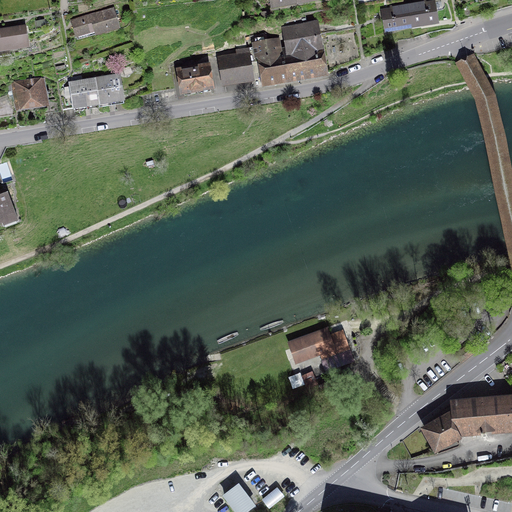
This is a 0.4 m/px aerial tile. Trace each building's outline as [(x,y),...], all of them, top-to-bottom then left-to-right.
[(299,0),(270,0),(272,10),(300,4),(299,0)] [(437,22),(434,2),(409,6),(412,26),(437,22)] [(412,26),(409,6),(381,11),(385,31),(412,26)] [(123,29),(118,9),(74,20),(79,41),(123,29)] [(318,41),(315,24),(284,30),(286,44),(287,44),(287,43),(297,41),(298,45),(318,41)] [(27,26),(0,29),(0,51),(30,47),(27,26)] [(429,35),(428,27),(399,32),(400,39),(404,39),(411,37),(418,36),(426,35),(429,35)] [(251,75),(245,35),(235,37),(238,59),(221,62),(224,80),(251,75)] [(279,54),(277,41),(256,45),(262,83),(323,72),(318,46),(288,52),(279,54)] [(207,66),(178,71),(182,93),(211,88),(207,66)] [(148,80),(154,92),(175,89),(173,73),(147,78),(148,80)] [(119,75),(69,82),(70,86),(61,87),(64,108),(80,106),(92,104),(105,102),(116,101),(123,100),(119,75)] [(46,91),(44,78),(10,83),(13,109),(44,105),(45,111),(60,109),(58,100),(56,100),(55,90),(46,91)] [(141,94),(154,92),(148,80),(139,81),(141,94)] [(0,220),(1,220),(3,223),(16,218),(6,191),(0,193),(0,220)] [(321,358),(326,370),(339,365),(353,360),(342,331),(330,336),(327,329),(326,329),(327,330),(290,343),(289,343),(296,363),(297,362),(321,353),(323,357),(321,358)] [(463,351),(457,355),(462,361),(474,352),(469,346),(463,351)] [(313,373),(302,378),(308,390),(319,385),(313,373)] [(451,403),(452,414),(455,434),(486,432),(511,429),(511,397),(453,403),(453,402),(451,403)] [(455,434),(452,414),(425,429),(436,448),(438,454),(449,450),(459,446),(456,437),(455,434)] [(240,477),(233,482),(228,476),(217,484),(237,511),(242,511),(257,502),(240,477)] [(263,497),(270,506),(285,494),(279,485),(263,497)]
